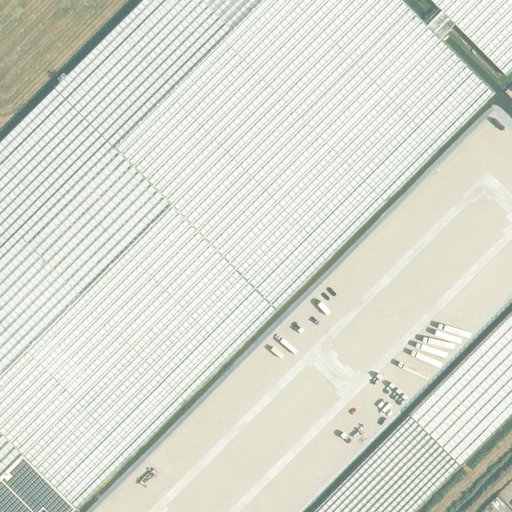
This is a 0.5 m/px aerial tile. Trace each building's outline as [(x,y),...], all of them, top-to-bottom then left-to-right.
[(0,434),(21,455),(21,454),(440,40),(426,26),(400,0),(253,0),(109,144),(0,253),(0,434)] [(54,89),(109,144),(253,0),(143,0),(54,89)] [(426,26),(440,40),(441,38),(446,33),(454,25),(505,76),(511,68),(511,0),(429,0),(441,11),(433,20),(428,25),(426,26)] [(440,40),(21,454),(75,509),(341,244),(487,98),(488,98),(493,93),(440,40)] [(0,253),(109,144),(54,89),(0,143),(0,253)] [(412,511),(459,466),(511,412),(511,312),(477,348),(328,498),(313,511),(412,511)] [(373,421),(364,413),(351,426),(360,435),(373,421)] [(0,475),(21,455),(0,434),(0,475)] [(0,475),(0,511),(41,511),(43,510),(44,511),(73,511),(76,510),(75,509),(21,454),(21,455),(0,475)]
